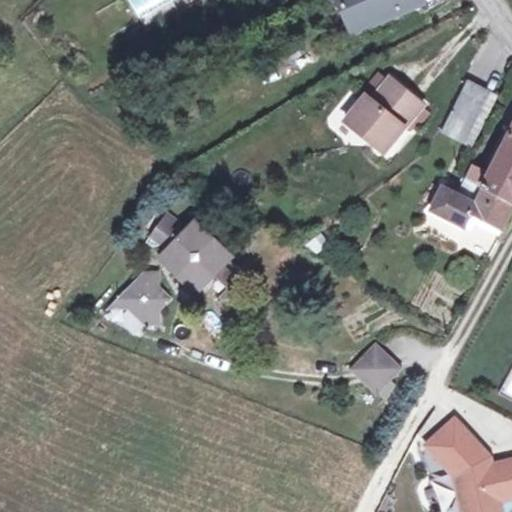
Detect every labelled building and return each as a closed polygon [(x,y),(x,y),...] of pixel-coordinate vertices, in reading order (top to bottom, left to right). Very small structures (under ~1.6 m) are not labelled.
[(340,0),(360,32),(414,0),(340,0)] [(382,91),(362,117),(404,147),(441,97),(407,71),(389,95),(382,91)] [(461,128),(491,143),(511,96),(511,94),(484,81),(461,128)] [(511,165),(511,166),(505,178),(490,167),(484,178),(498,189),(511,197),(511,165)] [(511,197),(498,189),(488,209),(457,191),(444,213),(477,233),(486,218),(511,232),(511,197)] [(158,252),(180,223),(167,212),(144,241),(158,252)] [(203,218),(171,254),(189,274),(219,278),(239,257),(224,237),(212,240),(216,229),(203,218)] [(151,270),(126,297),(142,319),(147,320),(153,317),(150,325),(164,331),(171,317),(169,308),(181,298),(169,287),(165,275),(151,270)] [(378,345),(347,372),(374,400),(405,372),(378,345)] [(457,424),(430,448),(457,478),(464,511),(501,511),(499,502),(511,498),(511,464),(492,469),(490,460),(457,424)]
